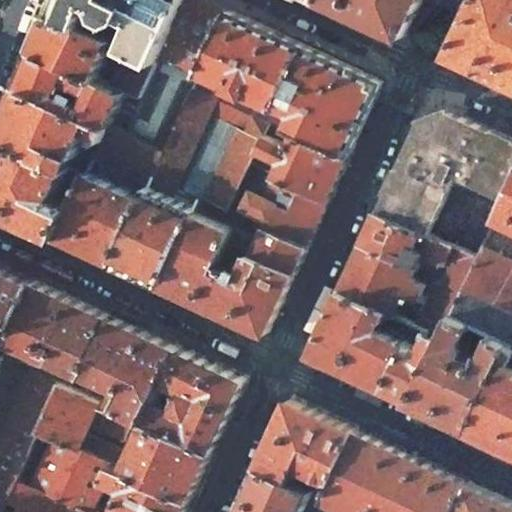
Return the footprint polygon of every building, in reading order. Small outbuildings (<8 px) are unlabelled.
[(55,0),(54,6),(55,7),(106,31),(113,14),(121,18),(119,21),(123,23),(123,24),(131,27),(136,16),(142,18),(132,43),(163,58),(165,53),(189,0),(55,0)] [(216,0),(189,0),(165,53),(204,71),(234,8),(216,0)] [(332,0),(360,12),(407,34),(410,28),(423,0),(332,0)] [(511,81),(511,0),(463,0),(475,5),(453,54),(490,71),(511,81)] [(51,15),(39,45),(102,73),(105,74),(105,73),(103,72),(112,54),(116,55),(118,50),(111,47),(117,36),(106,31),(55,7),(51,15)] [(277,28),(234,8),(204,71),(281,108),(311,44),(277,28)] [(163,58),(132,43),(129,42),(124,53),(129,56),(118,80),(147,93),(163,58)] [(387,80),(311,44),(281,108),(278,115),(293,122),(302,127),(354,153),(360,138),(387,80)] [(39,45),(31,64),(22,85),(82,112),(89,99),(82,91),(73,91),(70,90),(75,81),(94,90),(102,73),(39,45)] [(147,93),(129,133),(168,151),(204,71),(165,53),(163,58),(147,93)] [(154,181),(152,185),(200,207),(206,196),(232,208),(242,186),(254,163),(278,115),(281,108),(204,71),(168,151),(154,181)] [(129,133),(147,93),(118,80),(105,74),(102,73),(94,90),(89,99),(82,112),(111,125),(129,133)] [(13,108),(3,133),(88,176),(91,171),(97,156),(82,148),(91,128),(101,132),(99,137),(100,138),(104,141),(111,125),(82,112),(22,85),(13,108)] [(389,191),(381,210),(431,234),(454,183),(461,187),(464,180),(509,201),(511,194),(511,138),(449,109),(423,118),(389,191)] [(345,173),(354,153),(302,127),(294,143),(285,139),(293,122),(278,115),(254,163),(333,198),(345,173)] [(129,133),(111,125),(104,141),(98,155),(154,181),(168,151),(129,133)] [(83,189),(88,176),(3,133),(0,140),(0,206),(61,234),(75,204),(58,196),(66,180),(83,189)] [(323,220),(333,198),(254,163),(242,186),(255,192),(244,214),(247,215),(266,224),(312,244),(323,220)] [(146,196),(91,171),(88,176),(83,189),(75,204),(61,234),(92,249),(118,261),(146,196)] [(138,270),(165,282),(200,207),(152,185),(146,196),(118,261),(138,270)] [(511,194),(509,201),(501,217),(482,258),(458,312),(485,325),(499,332),(511,337),(511,194)] [(271,332),(299,272),(254,251),(249,263),(247,262),(244,268),(246,269),(243,277),(220,267),(231,243),(234,244),(235,243),(242,228),(247,215),(244,214),(232,208),(206,196),(200,207),(165,282),(220,308),(271,332)] [(373,226),(366,242),(420,265),(424,257),(434,236),(431,234),(381,210),(373,226)] [(308,251),(312,244),(266,224),(262,232),(266,234),(262,241),(242,228),(235,243),(254,251),(299,272),(308,251)] [(420,325),(433,331),(446,337),(458,312),(482,258),(434,236),(424,257),(451,269),(444,284),(439,282),(430,303),(420,325)] [(355,265),(344,290),(405,318),(420,325),(430,303),(422,299),(430,283),(416,276),(422,266),(420,265),(366,242),(355,265)] [(0,325),(2,320),(7,322),(0,337),(0,349),(7,353),(39,279),(0,261),(0,325)] [(73,295),(39,279),(7,353),(35,366),(37,367),(43,352),(71,364),(64,378),(66,379),(80,386),(87,370),(113,313),(73,295)] [(344,290),(315,352),(354,370),(390,387),(411,341),(384,327),(387,319),(402,327),(405,318),(344,290)] [(448,414),(474,427),(511,345),(511,337),(499,332),(490,351),(482,355),(471,350),(468,340),(472,331),(475,333),(476,330),(481,333),(485,325),(458,312),(446,337),(417,400),(448,414)] [(144,328),(113,313),(87,370),(124,387),(117,403),(149,419),(181,345),(144,328)] [(411,341),(390,387),(407,395),(417,400),(446,337),(433,331),(427,346),(412,338),(411,341)] [(250,377),(181,345),(149,419),(151,419),(217,450),(236,409),(250,377)] [(511,345),(474,427),(509,443),(511,444),(511,345)] [(66,379),(64,378),(37,367),(35,366),(0,452),(0,504),(8,509),(23,478),(44,429),(66,379)] [(106,398),(80,386),(66,379),(44,429),(58,435),(118,463),(129,468),(136,450),(123,449),(91,434),(95,424),(106,398)] [(294,397),(263,465),(302,482),(308,468),(328,477),(318,489),(329,495),(360,428),(323,411),(294,397)] [(149,419),(117,403),(106,398),(95,424),(128,439),(129,435),(143,436),(151,419),(149,419)] [(212,461),(217,450),(151,419),(143,436),(136,450),(129,468),(130,468),(195,498),(212,461)] [(411,452),(360,428),(329,495),(327,499),(354,511),(456,511),(471,481),(411,452)] [(118,463),(58,435),(38,484),(96,511),(111,478),(118,463)] [(111,478),(129,486),(118,511),(188,511),(195,498),(130,468),(129,468),(118,463),(111,478)] [(249,495),(241,511),(321,511),(327,499),(329,495),(318,489),(302,482),(263,465),(249,495)] [(97,511),(96,511),(38,484),(23,478),(8,509),(15,511),(97,511)] [(456,511),(511,511),(511,499),(501,495),(471,481),(456,511)] [(354,511),(327,499),(321,511),(354,511)]
